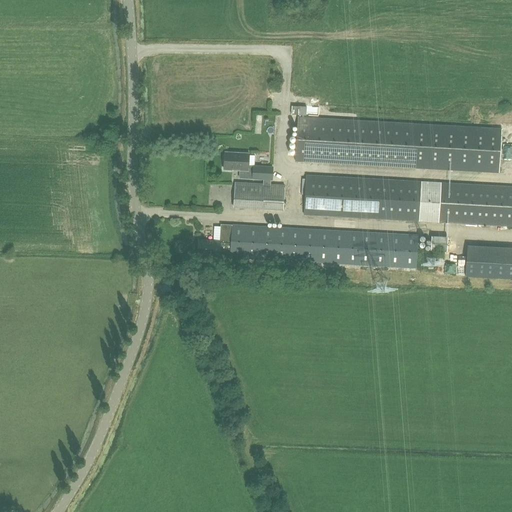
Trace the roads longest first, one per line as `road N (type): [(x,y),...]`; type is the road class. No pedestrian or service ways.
road 1 (tertiary): [(55,511),(131,356),(149,281),(136,213),(127,0)]
road 2 (track): [(149,281),(183,281),(275,511)]
